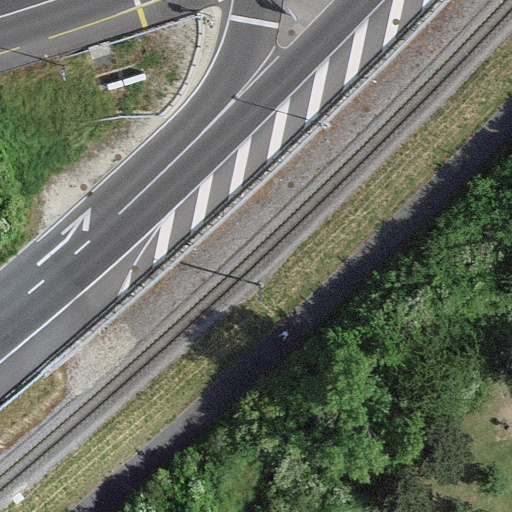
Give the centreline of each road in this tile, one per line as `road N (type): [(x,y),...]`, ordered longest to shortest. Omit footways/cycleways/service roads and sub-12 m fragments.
road 1 (motorway): [(0,317),(197,139)]
road 2 (motorway): [(197,139),(359,0)]
road 3 (motorway): [(197,139),(237,72),(253,0)]
